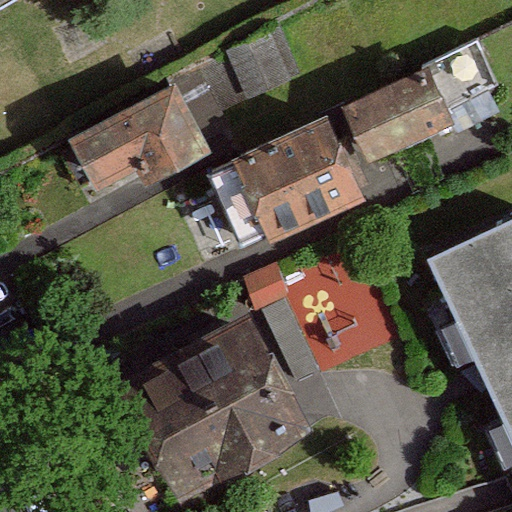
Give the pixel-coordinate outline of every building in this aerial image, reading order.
[(0,0),(0,25),(44,0),(0,0)] [(333,120),(359,182),(489,117),(461,57),(333,120)] [(170,102),(54,155),(82,214),(198,161),(170,102)] [(221,176),(263,261),(363,216),(320,130),(221,176)] [(511,223),(414,270),(511,477),(511,223)] [(368,252),(262,275),(284,375),(390,351),(368,252)] [(233,325),(85,406),(143,511),(173,511),(298,444),(233,325)]
